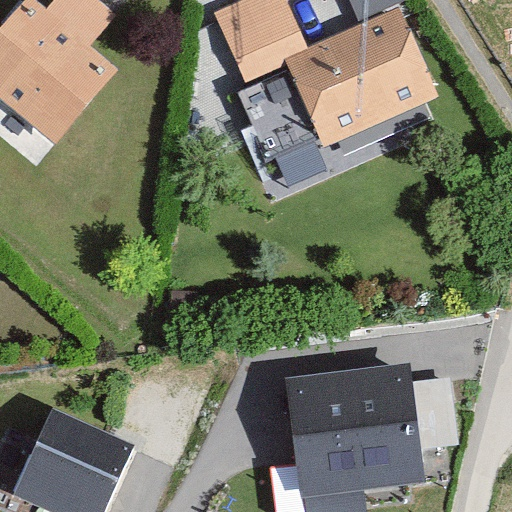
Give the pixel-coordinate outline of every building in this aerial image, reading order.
[(35,1),(0,44),(0,96),(60,145),(118,75),(88,50),(115,17),(94,0),(58,0),(49,12),(35,1)] [(307,52),(283,0),(249,0),(215,15),(251,97),(294,78),(327,154),(446,102),(405,9),(307,52)] [(419,367),(296,383),(312,511),(329,511),(436,498),(419,367)] [(112,511),(141,452),(62,415),(20,503),(39,511),(112,511)] [(278,509),(301,509),(302,465),(280,464),(278,509)]
